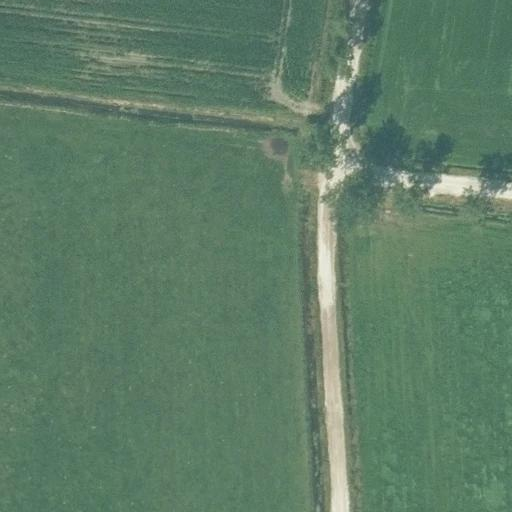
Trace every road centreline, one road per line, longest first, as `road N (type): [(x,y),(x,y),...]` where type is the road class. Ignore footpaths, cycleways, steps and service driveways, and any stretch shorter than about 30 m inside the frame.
road 1 (track): [(338,511),(322,232),(331,163)]
road 2 (track): [(331,163),(511,187)]
road 3 (track): [(331,163),(358,0)]
